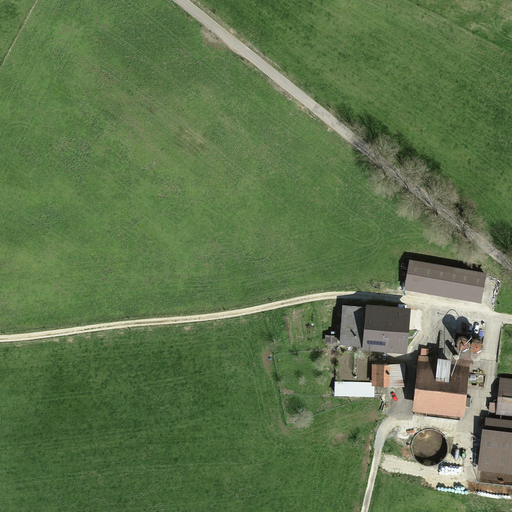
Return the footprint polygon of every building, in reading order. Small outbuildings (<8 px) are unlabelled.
[(488,303),(492,276),(414,263),(410,291),(488,303)] [(409,358),(415,310),(344,301),(338,349),(409,358)] [(413,414),(467,421),(474,363),(420,357),(413,414)] [(511,418),(511,379),(501,378),(497,417),(511,418)] [(483,469),(511,472),(511,418),(497,417),(489,416),(483,469)]
